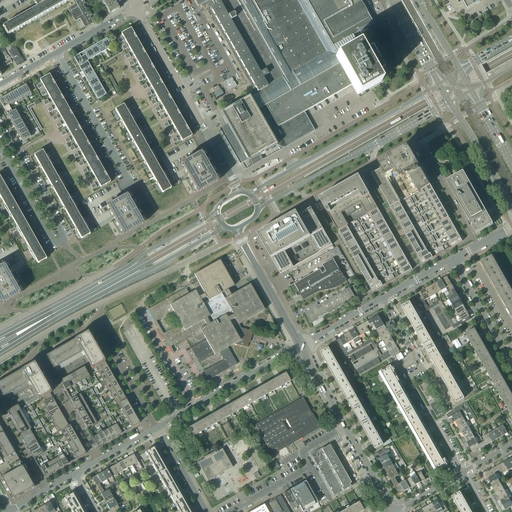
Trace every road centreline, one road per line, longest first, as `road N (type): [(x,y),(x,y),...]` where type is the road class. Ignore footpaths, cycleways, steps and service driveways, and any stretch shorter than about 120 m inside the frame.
road 1 (residential): [(0,146),(54,241),(62,240),(0,125)]
road 2 (tertiary): [(439,83),(250,192)]
road 3 (residential): [(236,193),(135,8)]
road 4 (residential): [(383,298),(421,367),(408,377),(462,472)]
road 5 (residential): [(155,428),(300,345)]
road 6 (unclassified): [(229,511),(305,468),(301,451),(346,426)]
road 7 (residential): [(127,181),(56,52)]
road 8 (residential): [(300,345),(237,228)]
road 9 (tertiary): [(114,280),(151,269),(224,227)]
road 10 (residential): [(511,366),(451,260)]
road 11 (tertiary): [(215,212),(114,280)]
